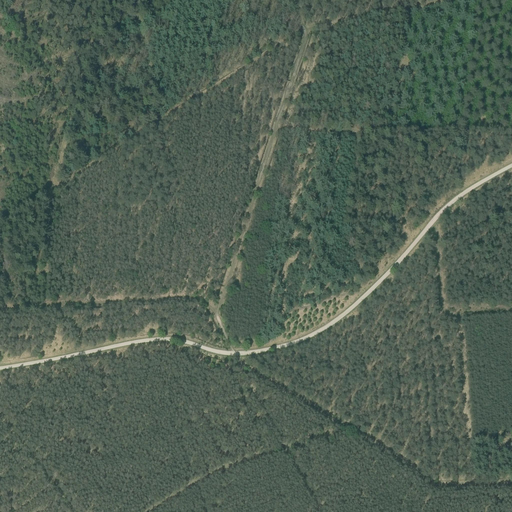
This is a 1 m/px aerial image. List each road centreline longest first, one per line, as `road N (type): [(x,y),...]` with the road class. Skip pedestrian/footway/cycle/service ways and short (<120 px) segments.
road 1 (track): [(238,356),(332,324),(467,191),(511,164)]
road 2 (track): [(129,0),(161,117),(302,30)]
road 3 (track): [(100,0),(48,192),(0,222)]
road 4 (track): [(0,368),(173,338),(238,356)]
road 5 (track): [(511,136),(272,131)]
road 6 (track): [(0,313),(203,300),(210,310)]
road 7 (track): [(272,131),(210,310)]
road 8 (track): [(238,356),(319,511)]
road 9 (track): [(302,30),(429,5)]
